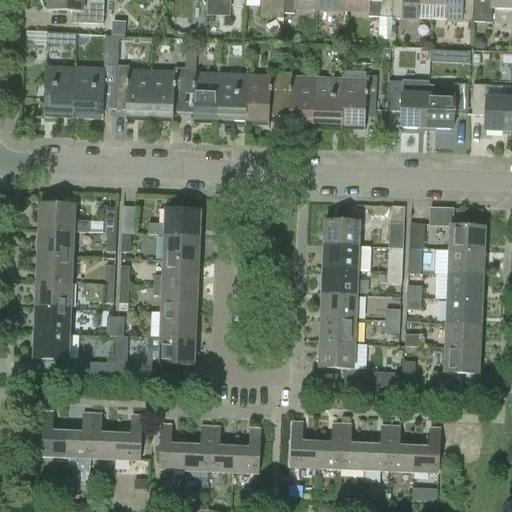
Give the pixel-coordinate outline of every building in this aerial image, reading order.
[(82,0),(47,0),(47,12),(76,13),(75,25),(103,26),(104,1),(82,0)] [(206,0),(206,17),(230,18),(230,0),(206,0)] [(260,0),(260,20),(284,20),(284,15),(283,15),(283,0),(260,0)] [(317,11),(317,0),(283,0),(283,15),(284,15),(295,15),(295,10),(317,11)] [(317,0),(317,11),(345,12),(345,0),(317,0)] [(345,0),(345,12),(368,13),(368,18),(379,18),(378,41),(390,41),(391,28),(391,0),(345,0)] [(431,6),(431,0),(391,0),(391,28),(394,28),(395,20),(401,20),(401,22),(418,23),(418,6),(431,6)] [(431,0),(431,6),(447,7),(447,23),(472,24),(472,0),(431,0)] [(511,10),(511,0),(472,0),(472,24),(491,24),(492,10),(511,10)] [(113,21),(113,36),(124,36),(124,22),(113,21)] [(76,48),(76,36),(46,35),(46,46),(76,48)] [(118,66),(119,36),(106,36),(105,65),(118,66)] [(485,42),(481,39),(474,39),(474,49),(484,50),(485,42)] [(215,126),(217,75),(196,74),(197,53),(185,53),(184,70),(182,114),(192,114),(191,125),(215,126)] [(456,53),(455,65),(468,65),(469,53),(456,53)] [(90,121),(102,122),(104,86),(116,86),(117,67),(104,66),(104,71),(75,70),(73,116),(90,117),(90,121)] [(148,123),(150,73),(128,72),(129,68),(117,67),(116,86),(117,86),(116,111),(125,111),(125,122),(148,123)] [(73,116),(75,70),(45,69),(43,119),(55,120),(56,115),(73,116)] [(150,73),(148,123),(172,124),(172,114),(182,114),(184,70),(174,70),(174,74),(150,73)] [(247,76),(245,127),(268,128),(268,117),(278,117),(280,73),(270,73),(269,77),(247,76)] [(311,130),(314,79),(291,78),(291,74),(280,73),(278,117),(288,118),(288,129),(311,130)] [(217,75),(215,126),(245,127),(247,76),(217,75)] [(342,80),(340,131),(364,132),(366,97),(376,97),(377,78),(366,77),(366,81),(342,80)] [(314,79),(311,130),(340,131),(342,80),(314,79)] [(400,129),(425,130),(427,95),(428,95),(428,87),(428,82),(403,81),(403,83),(388,82),(387,113),(401,113),(400,129)] [(427,95),(425,130),(452,131),(453,115),(467,116),(468,86),(453,85),(453,88),(428,87),(428,95),(427,95)] [(510,133),(511,99),(487,98),(488,86),(472,86),(471,116),(485,117),(484,132),(510,133)] [(40,206),(39,232),(73,234),(88,234),(89,222),(74,222),(74,208),(40,206)] [(368,214),(381,215),(382,207),(369,206),(368,214)] [(403,250),(404,207),(391,207),(390,225),(389,225),(388,249),(403,250)] [(103,235),(115,235),(116,235),(117,209),(105,209),(103,235)] [(122,236),(130,236),(131,236),(134,236),(135,210),(123,209),(122,236)] [(165,237),(198,239),(199,213),(166,211),(165,226),(148,225),(148,236),(165,237)] [(324,246),(358,248),(359,224),(325,222),(324,246)] [(408,250),(423,251),(424,226),(409,225),(408,250)] [(449,252),(483,253),(485,228),(450,227),(449,252)] [(37,257),(72,259),(73,234),(39,232),(37,257)] [(116,235),(106,235),(106,253),(115,254),(116,235)] [(130,236),(122,236),(121,254),(130,254),(131,236),(130,236)] [(198,239),(165,237),(164,263),(197,264),(198,239)] [(358,248),(324,246),(323,271),(357,272),(357,273),(370,273),(371,249),(358,249),(358,248)] [(387,273),(402,274),(403,250),(388,249),(387,273)] [(483,253),(449,252),(448,276),(482,278),(483,253)] [(72,259),(37,257),(36,283),(71,285),(72,259)] [(197,264),(164,263),(163,277),(154,277),(154,288),(196,290),(197,264)] [(114,267),(106,267),(105,286),(114,287),(114,267)] [(130,268),(120,268),(120,287),(129,287),(130,268)] [(322,295),(356,297),(357,273),(357,272),(323,271),(322,295)] [(386,285),(401,286),(402,274),(387,273),(386,285)] [(482,278),(448,276),(447,301),(481,302),(482,278)] [(71,285),(36,283),(35,309),(70,310),(71,285)] [(113,305),(113,294),(114,287),(105,286),(104,305),(113,305)] [(118,312),(128,313),(129,287),(120,287),(118,312)] [(422,287),(407,287),(406,299),(421,299),(422,287)] [(196,290),(154,288),(153,298),(162,298),(162,314),(195,316),(196,290)] [(356,297),(322,295),(321,319),(355,321),(356,297)] [(406,311),(420,312),(421,299),(406,299),(406,311)] [(481,302),(447,301),(446,325),(480,326),(481,302)] [(70,310),(35,309),(34,334),(69,336),(70,310)] [(400,311),(385,311),(385,322),(400,323),(400,311)] [(195,316),(162,314),(161,340),(194,341),(195,316)] [(98,332),(98,337),(114,338),(115,319),(107,318),(106,332),(98,332)] [(124,319),(118,319),(115,319),(114,338),(124,338),(124,319)] [(355,321),(321,319),(320,344),(354,345),(355,321)] [(384,335),(399,335),(400,323),(385,322),(384,335)] [(480,326),(446,325),(445,349),(479,351),(480,326)] [(69,336),(34,334),(33,361),(68,362),(69,336)] [(420,336),(405,336),(404,348),(419,348),(420,336)] [(159,366),(193,367),(194,341),(161,340),(148,339),(147,351),(160,351),(159,366)] [(354,345),(320,344),(319,369),(353,371),(354,345)] [(479,351),(445,349),(444,374),(432,373),(431,391),(459,393),(460,375),(478,376),(479,351)] [(83,377),(106,378),(112,378),(113,365),(85,364),(85,361),(83,361),(83,377)] [(144,379),(144,364),(143,364),(143,366),(113,365),(112,378),(144,379)] [(370,389),(400,390),(400,375),(371,374),(370,389)] [(401,389),(414,389),(415,377),(401,376),(401,389)] [(43,413),(42,432),(41,459),(66,460),(67,433),(52,433),(52,414),(43,413)] [(90,461),(92,415),(83,415),(82,434),(67,433),(66,460),(90,461)] [(115,462),(116,435),(101,435),(102,416),(92,415),(90,461),(115,462)] [(132,417),(131,436),(116,435),(115,462),(140,463),(142,417),(132,417)] [(292,423),(291,442),(290,468),(315,470),(316,443),(301,443),(302,424),(292,423)] [(316,443),(315,470),(340,471),(342,425),(332,425),(331,444),(316,443)] [(342,425),(340,471),(364,472),(365,446),(350,445),(351,426),(342,425)] [(162,426),(161,445),(160,472),(184,473),(186,447),(171,446),(172,427),(162,426)] [(365,446),(364,472),(388,473),(390,427),(381,427),(380,446),(365,446)] [(390,427),(388,473),(412,474),(414,448),(399,447),(400,428),(390,427)] [(186,447),(184,473),(209,474),(211,428),(201,428),(200,447),(186,447)] [(211,428),(209,474),(233,475),(234,449),(219,448),(220,429),(211,428)] [(250,429),(249,449),(234,449),(233,475),(258,476),(260,430),(250,429)] [(430,429),(429,449),(414,448),(412,474),(438,475),(440,430),(430,429)] [(136,482),(135,491),(148,492),(148,483),(136,482)] [(289,498),(302,498),(302,488),(290,488),(289,498)]
